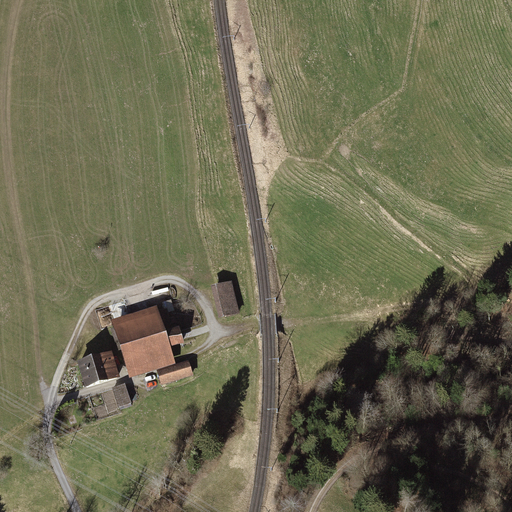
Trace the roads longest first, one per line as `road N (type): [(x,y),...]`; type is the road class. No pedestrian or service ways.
road 1 (track): [(47,404),(36,371),(7,134),(22,0)]
road 2 (track): [(47,404),(204,345),(207,316),(178,283),(163,279),(98,299),(85,312)]
road 3 (track): [(209,331),(355,317),(511,347)]
road 4 (track): [(511,418),(456,421),(366,448),(325,478),(307,511)]
